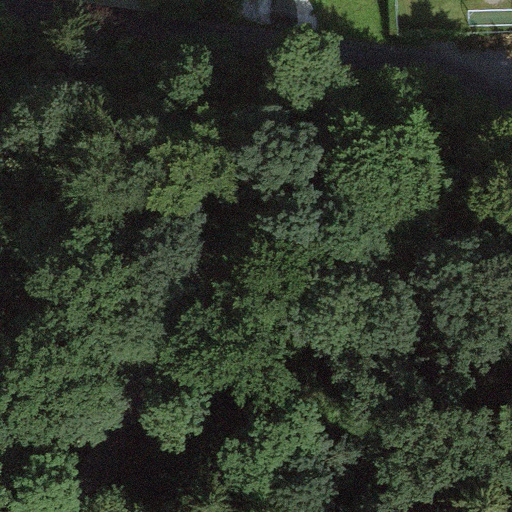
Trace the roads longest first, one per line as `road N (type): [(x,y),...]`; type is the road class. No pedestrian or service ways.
road 1 (track): [(511,224),(338,218),(272,233),(208,275),(157,334),(79,511)]
road 2 (track): [(511,107),(453,79),(0,0)]
